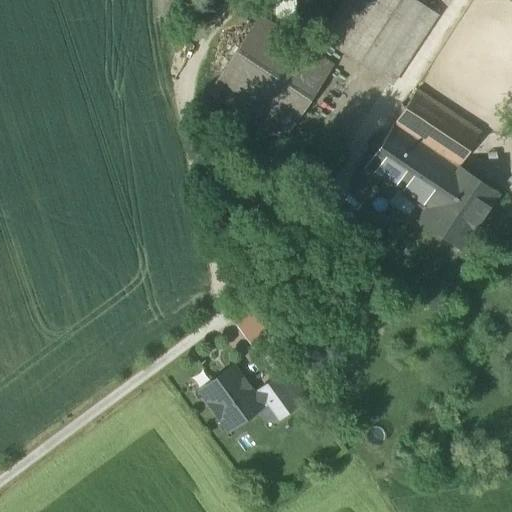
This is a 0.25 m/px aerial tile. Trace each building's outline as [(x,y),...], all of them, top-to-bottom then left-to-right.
[(295,0),(275,0),(277,23),(297,21),(295,0)] [(432,25),(392,0),(367,0),(336,49),(394,86),(432,25)] [(332,65),(259,17),(209,93),(282,141),(332,65)] [(428,213),(458,167),(459,166),(459,165),(478,135),(479,135),(480,133),(467,125),(451,114),(417,91),(416,91),(415,92),(416,93),(395,123),(393,126),(393,127),(366,167),(364,170),(366,171),(422,208),(422,209),(423,210),(428,213)] [(246,160),(226,164),(231,193),(251,189),(246,160)] [(458,167),(428,213),(449,227),(444,235),(460,246),(465,238),(466,239),(467,237),(497,193),(458,167)] [(254,194),(242,197),(246,221),(258,219),(254,194)] [(261,407),(254,397),(248,389),(249,387),(249,386),(247,388),(243,382),(244,380),(244,379),(242,381),(233,369),(234,369),(232,367),(231,368),(231,369),(202,390),(202,389),(200,391),(202,392),(210,404),(209,405),(210,406),(211,405),(219,416),(218,417),(218,418),(220,417),(228,428),(229,430),(231,429),(259,408),(261,407)] [(254,397),(261,407),(267,402),(280,418),(308,399),(288,372),(259,391),(261,393),(254,397)]
